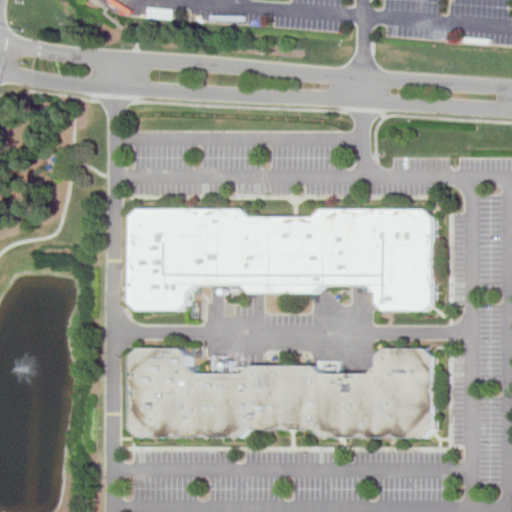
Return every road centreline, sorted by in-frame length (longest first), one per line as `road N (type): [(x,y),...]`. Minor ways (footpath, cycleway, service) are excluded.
road 1 (residential): [(511,93),(495,85),(117,59),(0,42)]
road 2 (residential): [(0,70),(117,87),(491,110),(511,104)]
